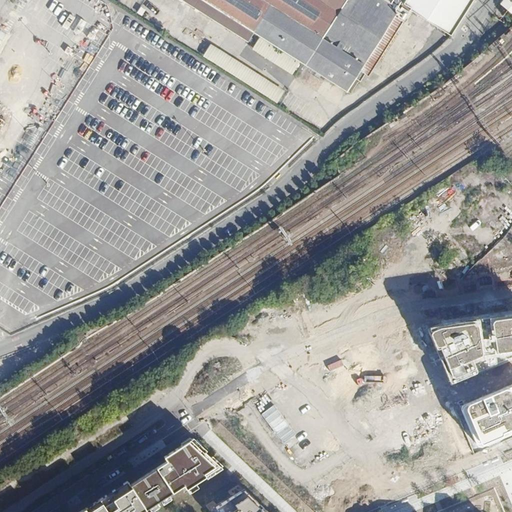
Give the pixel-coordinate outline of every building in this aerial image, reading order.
[(176,0),(245,44),(252,34),(346,95),(360,75),(367,80),(418,0),(176,0)] [(511,0),(504,0),(501,3),(511,12),(511,0)] [(204,59),(245,80),(252,67),(210,47),(204,59)] [(450,381),(511,358),(511,319),(491,322),(491,336),(483,336),(477,322),(430,330),(450,381)] [(511,430),(511,386),(465,407),(475,443),(511,430)] [(194,441),(191,438),(163,457),(166,460),(194,441)] [(92,502),(77,511),(147,511),(146,509),(183,485),(186,489),(220,467),(194,441),(102,502),(99,498),(92,502)] [(127,480),(99,498),(102,502),(129,484),(127,480)] [(268,511),(244,489),(213,508),(216,511),(268,511)]
